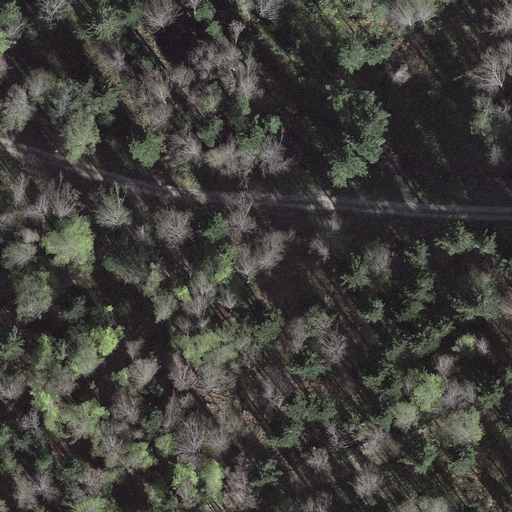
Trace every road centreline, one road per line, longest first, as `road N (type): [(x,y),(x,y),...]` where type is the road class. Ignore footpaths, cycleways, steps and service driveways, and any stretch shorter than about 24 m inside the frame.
road 1 (track): [(0,147),(196,194),(511,212)]
road 2 (track): [(0,290),(238,256),(384,207)]
road 3 (track): [(168,511),(383,455),(511,404)]
